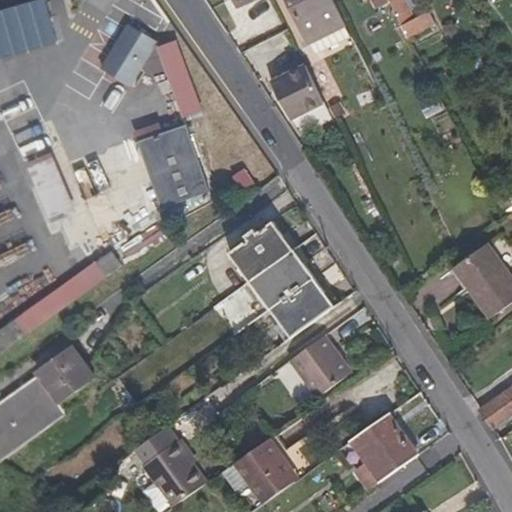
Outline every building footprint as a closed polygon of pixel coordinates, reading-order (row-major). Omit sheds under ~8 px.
[(0,58),(62,41),(50,0),(38,0),(0,11),(0,58)] [(333,0),(287,0),(309,43),(346,25),(333,0)] [(440,23),(435,11),(419,19),(408,0),(388,0),(390,1),(412,44),(421,39),(418,34),(440,23)] [(346,25),(309,43),(315,55),(351,36),(346,25)] [(130,29),(101,74),(128,90),(157,46),(130,29)] [(251,61),(289,41),(284,32),(246,51),(251,61)] [(180,42),(162,48),(184,117),(202,111),(186,62),(180,42)] [(274,84),(292,120),(325,104),(307,67),(274,84)] [(419,101),(427,119),(444,111),(435,93),(419,101)] [(137,143),(161,210),(210,191),(186,126),(137,143)] [(54,150),(29,160),(53,220),(78,210),(54,150)] [(242,170),(231,178),(246,200),(259,191),(242,170)] [(0,264),(30,253),(0,179),(0,264)] [(249,239),(230,253),(250,281),(294,250),(274,221),(258,232),(256,228),(246,235),(249,239)] [(470,289),(473,287),(494,316),(511,303),(511,277),(488,245),(455,269),(470,289)] [(294,250),(250,281),(271,310),(315,279),(294,250)] [(0,330),(0,357),(118,269),(107,251),(0,330)] [(291,339),(335,308),(315,279),(271,310),(291,339)] [(249,285),(229,294),(239,315),(259,306),(249,285)] [(90,355),(94,360),(132,304),(80,341),(90,355)] [(326,337),(292,362),(317,399),(352,374),(326,337)] [(0,466),(38,438),(32,429),(65,405),(43,374),(9,399),(12,402),(0,410),(0,466)] [(511,414),(511,389),(481,410),(493,427),(511,414)] [(370,463),(358,471),(371,490),(420,456),(390,416),(355,441),(370,463)] [(180,441),(144,466),(173,508),(206,485),(186,456),(189,454),(180,441)] [(244,457),(211,480),(233,511),(255,511),(272,500),(254,475),(256,474),(244,457)]
